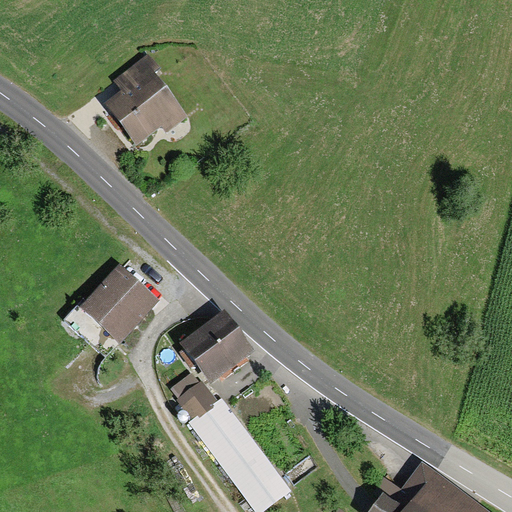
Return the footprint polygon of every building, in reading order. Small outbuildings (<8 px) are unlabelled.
[(104,107),(137,150),(162,131),(166,136),(187,120),(156,79),(164,73),(151,56),(113,85),(121,95),(104,107)] [(88,305),(83,303),(66,322),(104,356),(115,344),(118,347),(159,302),(132,278),(121,269),(88,305)] [(225,318),(181,350),(211,388),(235,371),(253,357),(225,318)] [(200,386),(193,376),(172,391),(196,422),(192,425),(206,443),(201,446),(234,491),(238,488),(255,511),(266,511),(291,494),(222,401),(218,404),(203,384),(200,386)] [(484,511),(421,463),(388,505),(383,501),(373,511),(341,511),(340,511),(484,511)]
